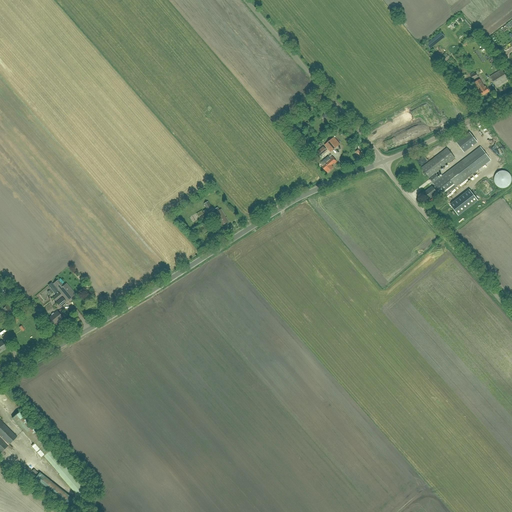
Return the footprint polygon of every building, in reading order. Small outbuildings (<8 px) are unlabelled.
[(428,51),(445,37),(441,32),(424,46),(428,51)] [(441,65),(450,58),(447,54),(438,61),(441,65)] [(496,88),(508,80),(501,70),(489,77),(496,88)] [(481,97),(489,92),(485,86),(484,87),(479,79),(474,83),(479,92),(478,92),(481,97)] [(477,142),(470,130),(455,140),(463,151),(477,142)] [(326,145),(331,151),(338,145),(334,139),(326,145)] [(313,153),(308,147),(305,150),(310,156),(313,153)] [(433,175),(441,169),(454,158),(447,148),(421,168),(435,186),(433,188),(432,187),(425,192),(429,198),(437,192),(436,192),(438,190),(443,196),(490,160),(480,147),(437,180),(433,175)] [(337,162),(332,156),(321,166),(327,173),(333,168),(331,165),(333,163),(334,164),(337,162)] [(496,167),(489,172),(499,183),(501,181),(500,180),(506,175),(502,170),(500,171),(496,167)] [(204,205),(208,212),(213,210),(208,202),(204,205)] [(220,227),(228,222),(221,209),(220,210),(218,208),(216,209),(217,211),(213,214),(220,227)] [(58,291),(67,302),(75,295),(68,287),(65,284),(63,286),(60,283),(55,288),(58,291)] [(59,307),(65,303),(62,298),(56,303),(59,307)] [(0,310),(8,320),(18,313),(8,301),(0,307),(0,310)] [(51,316),(48,318),(53,325),(62,318),(56,312),(54,314),(53,313),(52,313),(51,314),(51,315),(51,316)] [(44,456),(45,455),(81,498),(90,490),(53,448),(21,410),(12,418),(44,456)] [(0,453),(16,437),(0,420),(0,453)]
